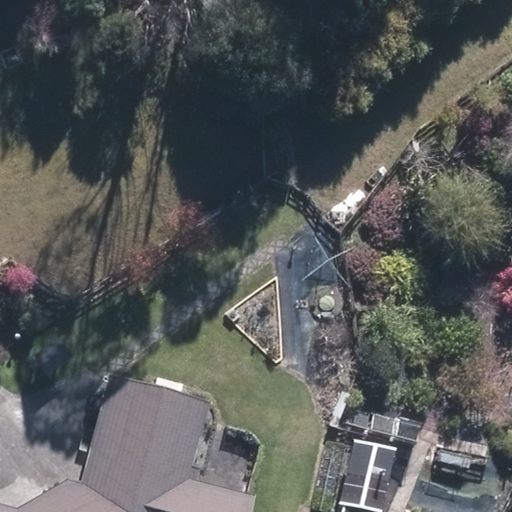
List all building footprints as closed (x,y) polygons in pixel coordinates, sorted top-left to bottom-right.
[(190,0),(199,14),(220,0),(190,0)] [(58,339),(29,357),(36,367),(41,377),(71,361),(66,350),(58,339)] [(238,511),(242,496),(181,480),(200,402),(100,375),(73,481),(72,480),(60,476),(11,507),(0,503),(0,511),(238,511)] [(348,405),(338,425),(404,454),(413,434),(348,405)] [(386,448),(346,440),(333,503),(373,511),(386,448)] [(427,472),(416,507),(433,511),(502,511),(508,496),(427,472)]
